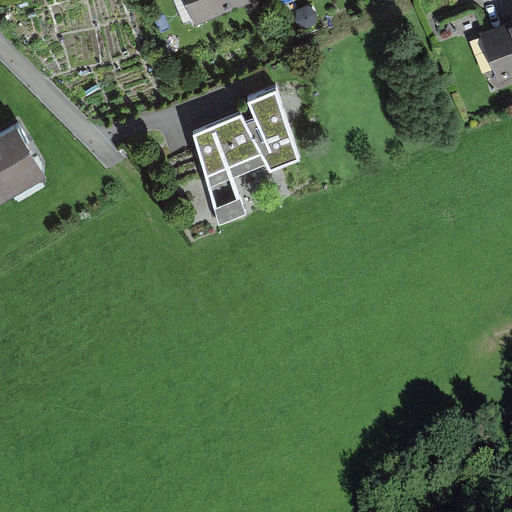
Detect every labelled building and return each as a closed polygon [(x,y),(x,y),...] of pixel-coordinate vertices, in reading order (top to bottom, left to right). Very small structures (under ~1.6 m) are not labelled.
[(254,1),(253,0),(185,0),(196,25),(254,1)] [(511,21),(480,35),(499,83),(511,77),(511,21)] [(301,161),(277,89),(248,101),(256,119),(247,122),(243,113),(194,133),(209,188),(234,178),(266,165),(271,173),(301,161)] [(0,202),(46,176),(16,126),(0,135),(0,202)] [(241,198),(215,209),(219,225),(247,214),(241,198)]
